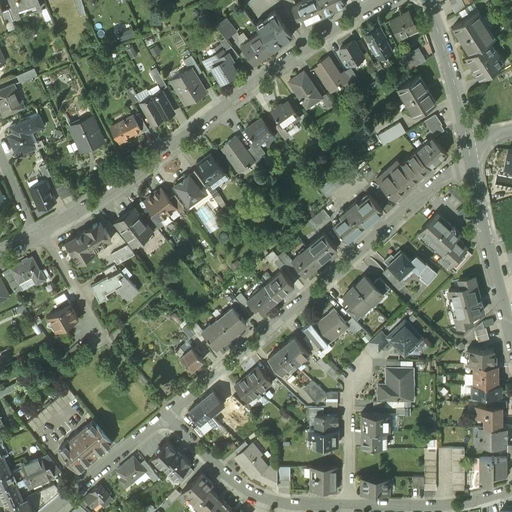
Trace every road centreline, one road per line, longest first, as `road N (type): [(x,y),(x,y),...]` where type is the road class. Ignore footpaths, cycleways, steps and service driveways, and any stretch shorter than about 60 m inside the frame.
road 1 (residential): [(386,0),(266,75),(110,194),(43,232)]
road 2 (residential): [(467,149),(165,414)]
road 3 (residential): [(349,504),(278,503),(248,492),(165,414)]
road 4 (residential): [(467,149),(511,338)]
road 5 (residential): [(511,488),(444,506),(349,504)]
road 6 (residential): [(425,0),(467,149)]
road 7 (residential): [(165,414),(51,511)]
road 8 (residential): [(349,504),(349,389),(360,369)]
